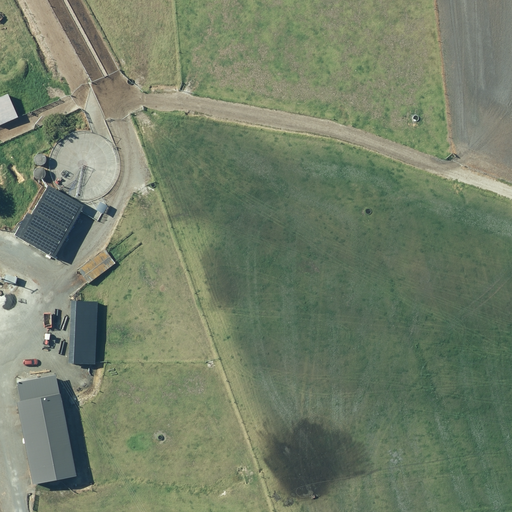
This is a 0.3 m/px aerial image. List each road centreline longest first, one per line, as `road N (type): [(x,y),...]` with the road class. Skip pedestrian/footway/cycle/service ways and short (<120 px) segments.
road 1 (track): [(0,364),(122,215),(115,105),(347,142),(511,193)]
road 2 (track): [(41,0),(75,69),(115,105)]
